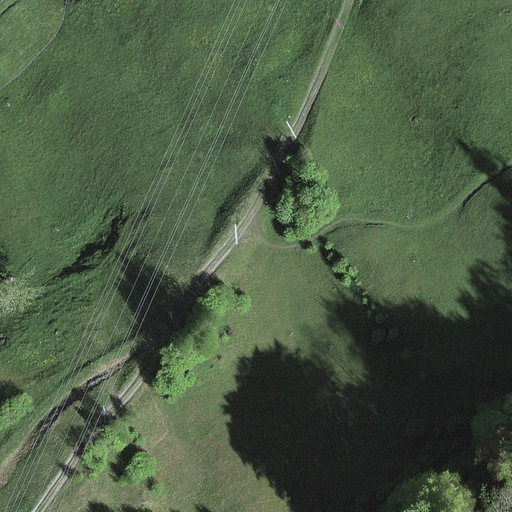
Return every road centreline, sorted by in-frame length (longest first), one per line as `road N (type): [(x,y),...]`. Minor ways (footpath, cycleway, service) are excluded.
road 1 (track): [(40,511),(251,217)]
road 2 (track): [(251,217),(352,0)]
